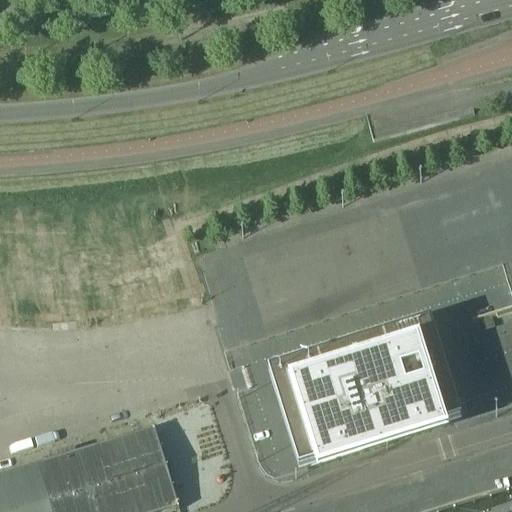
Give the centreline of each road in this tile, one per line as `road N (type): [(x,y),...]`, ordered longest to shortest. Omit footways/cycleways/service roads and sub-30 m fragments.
road 1 (unclassified): [(48,390),(199,349),(252,509),(511,428)]
road 2 (secondary): [(0,115),(172,97),(511,6)]
road 3 (secondary): [(192,0),(0,24)]
